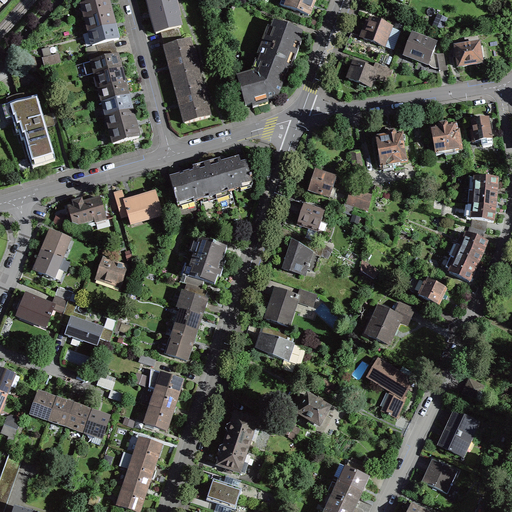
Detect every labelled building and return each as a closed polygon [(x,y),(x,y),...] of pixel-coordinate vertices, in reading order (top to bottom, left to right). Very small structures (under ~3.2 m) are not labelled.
[(100,0),(84,4),(88,18),(111,12),(108,0),(100,0)] [(162,32),(164,40),(180,36),(178,28),(181,27),(179,17),(178,18),(172,0),(146,0),(148,2),(156,34),(162,32)] [(311,10),(314,0),(282,0),(280,5),(309,16),(311,10)] [(111,12),(88,18),(91,32),(115,26),(112,14),(111,12)] [(363,33),(361,38),(384,46),(391,26),(372,19),(369,26),(366,25),(363,33)] [(260,64),(256,73),(278,97),(289,68),(291,69),(302,40),(300,39),(302,33),(284,26),(274,22),(268,38),(269,38),(265,49),(264,48),(258,64),(260,64)] [(112,41),(119,40),(115,28),(115,26),(91,32),(95,45),(96,45),(112,41)] [(437,55),(433,54),(436,45),(412,35),(404,56),(410,58),(439,69),(439,71),(448,70),(446,54),(437,55)] [(182,43),(180,36),(164,40),(166,47),(165,47),(167,57),(175,85),(200,79),(197,69),(196,69),(192,51),(193,51),(190,41),(182,43)] [(112,41),(96,45),(98,53),(114,48),(113,42),(112,41)] [(482,63),(478,44),(456,48),(459,67),(466,66),(482,63)] [(100,60),(116,56),(115,50),(114,48),(98,53),(100,60)] [(118,57),(118,55),(116,56),(100,60),(98,53),(89,55),(92,63),(85,65),(87,75),(94,73),(95,76),(98,75),(121,69),(118,57)] [(61,63),(59,54),(44,58),(46,67),(61,63)] [(376,71),(390,77),(391,77),(393,70),(376,63),(373,70),(355,63),(350,76),(349,79),(370,87),(376,71)] [(101,89),(125,83),(122,71),(121,69),(98,75),(101,89)] [(264,101),(278,97),(256,73),(255,72),(237,78),(245,107),(252,105),(253,108),(259,107),(257,102),(259,101),(264,100),(264,101)] [(202,88),(200,79),(175,85),(177,94),(185,124),(210,117),(207,107),(206,107),(201,89),(202,88)] [(125,83),(101,89),(105,103),(128,96),(125,84),(125,83)] [(46,128),(55,125),(53,120),(51,115),(43,117),(37,97),(28,99),(27,93),(7,99),(16,133),(19,132),(21,141),(24,140),(30,164),(54,157),(46,128)] [(128,96),(105,103),(109,116),(132,110),(129,98),(128,96)] [(132,110),(109,116),(112,130),(136,123),(133,112),(132,110)] [(474,131),(471,132),(473,143),(482,142),(482,147),(493,145),(488,119),(474,121),(472,122),(474,131)] [(136,123),(112,130),(116,144),(139,137),(136,126),(136,123)] [(460,143),(457,124),(447,126),(447,124),(439,125),(439,127),(438,128),(436,128),(435,128),(433,128),(431,130),(432,133),(436,156),(445,154),(445,152),(462,149),(461,142),(460,143)] [(405,136),(402,136),(402,134),(396,135),(395,132),(387,133),(388,136),(385,137),(383,137),(382,136),(378,137),(376,140),(376,144),(378,144),(380,157),(378,157),(380,168),(388,166),(388,167),(400,165),(400,163),(407,162),(403,141),(406,140),(405,136)] [(418,159),(426,157),(423,142),(415,143),(418,159)] [(359,152),(351,153),(354,168),(362,167),(359,152)] [(220,160),(206,164),(216,196),(247,187),(245,181),(251,179),(252,179),(252,176),(250,177),(246,163),(241,165),(239,158),(231,160),(221,163),(220,160)] [(216,196),(206,164),(193,167),(194,171),(173,177),(170,178),(178,207),(216,196)] [(329,198),(336,179),(319,173),(315,171),(313,177),(314,178),(310,189),(309,191),(329,198)] [(470,179),(469,191),(469,192),(497,194),(497,191),(497,179),(475,178),(475,179),(470,179)] [(352,189),(347,204),(356,207),(360,192),(352,189)] [(121,218),(129,216),(130,221),(161,212),(155,194),(134,200),(126,203),(122,192),(114,194),(121,218)] [(360,192),(356,207),(368,211),(372,196),(370,195),(362,192),(360,192)] [(469,192),(468,205),(495,208),(496,205),(497,194),(469,192)] [(106,220),(100,198),(72,206),(68,208),(72,223),(79,221),(80,226),(95,221),(95,223),(106,220)] [(306,238),(313,242),(317,231),(318,231),(324,212),(304,205),(301,215),(298,222),(299,223),(298,224),(309,228),(306,238)] [(487,222),(493,223),(493,221),(495,208),(468,205),(466,218),(471,219),(472,220),(471,227),(485,231),(486,232),(487,222)] [(70,222),(57,216),(54,224),(67,229),(70,222)] [(457,245),(482,256),(483,254),(488,242),(481,240),(485,231),(471,227),(470,227),(467,234),(466,235),(462,233),(457,245)] [(68,239),(51,232),(45,246),(43,251),(60,258),(68,239)] [(315,273),(323,249),(313,242),(306,238),(305,238),(301,245),(293,240),(285,265),(283,269),(305,276),(307,270),(315,273)] [(184,283),(187,284),(202,289),(204,282),(215,286),(215,283),(218,276),(221,277),(226,261),(223,260),(227,248),(198,239),(184,283)] [(451,258),(476,269),(477,267),(482,256),(457,245),(451,258)] [(52,278),(56,268),(60,258),(43,251),(37,266),(35,271),(52,278)] [(65,272),(69,262),(60,258),(56,268),(65,272)] [(109,261),(103,258),(97,276),(122,284),(128,267),(109,261)] [(449,273),(470,283),(470,281),(476,269),(451,258),(446,268),(450,270),(449,273)] [(379,272),(362,262),(361,271),(374,279),(379,272)] [(424,282),(423,281),(425,280),(424,278),(422,277),(421,276),(419,276),(418,275),(416,275),(414,275),(413,276),(414,279),(413,280),(412,281),(411,282),(410,284),(410,285),(410,287),(409,288),(410,290),(411,291),(413,292),(416,293),(418,293),(419,293),(420,293),(418,296),(439,306),(442,298),(446,289),(426,279),(425,283),(424,282)] [(207,292),(207,291),(202,289),(187,284),(184,292),(183,292),(178,308),(181,309),(202,316),(203,312),(204,309),(205,309),(207,303),(206,302),(207,300),(204,299),(207,292)] [(73,294),(59,288),(56,296),(68,301),(70,301),(73,294)] [(300,289),(298,296),(277,289),(268,315),(266,320),(288,327),(298,297),(315,303),(317,295),(300,289)] [(47,325),(54,307),(25,295),(19,309),(18,313),(47,325)] [(56,296),(53,304),(65,309),(68,301),(56,296)] [(68,301),(65,309),(63,317),(70,320),(71,320),(70,325),(66,335),(77,339),(97,346),(99,339),(110,342),(113,332),(84,322),(86,318),(73,313),(76,304),(70,301),(68,301)] [(368,336),(389,345),(391,340),(400,322),(408,325),(415,311),(400,304),(396,311),(394,312),(382,306),(368,336)] [(181,309),(176,324),(197,331),(198,328),(202,316),(181,309)] [(117,321),(113,332),(118,334),(122,323),(117,321)] [(176,324),(171,339),(192,346),(193,342),(194,339),(195,339),(197,333),(196,332),(197,331),(176,324)] [(284,361),(290,344),(293,337),(264,327),(258,345),(257,348),(268,354),(273,356),(273,357),(284,361)] [(192,346),(171,339),(170,339),(165,354),(187,361),(188,357),(192,346)] [(301,347),(290,344),(284,361),(295,364),(301,347)] [(153,367),(156,360),(141,355),(139,362),(153,367)] [(389,414),(388,415),(390,416),(390,415),(396,418),(406,398),(404,397),(405,396),(413,382),(407,379),(409,375),(401,370),(399,374),(377,361),(370,374),(374,376),(372,379),(395,393),(386,412),(385,413),(389,414)] [(19,377),(0,368),(0,391),(5,394),(8,385),(15,388),(19,378),(19,377)] [(183,380),(162,373),(156,390),(177,397),(179,392),(183,380)] [(98,386),(112,391),(114,383),(100,378),(98,386)] [(136,378),(134,383),(144,387),(146,381),(136,378)] [(464,391),(463,394),(478,400),(485,386),(470,379),(464,391)] [(335,386),(326,382),(322,390),(330,395),(335,386)] [(151,407),(172,414),(174,409),(177,397),(156,390),(151,407)] [(125,395),(112,391),(109,398),(123,402),(125,395)] [(39,414),(38,417),(49,421),(56,399),(44,395),(38,393),(32,411),(39,414)] [(333,400),(346,408),(346,407),(350,401),(336,393),(333,400)] [(239,401),(253,409),(257,403),(243,395),(239,401)] [(318,424),(319,425),(325,416),(328,410),(329,408),(321,403),(316,401),(308,395),(302,404),(299,405),(298,408),(299,411),(298,413),(310,420),(307,425),(315,429),(318,424)] [(49,421),(66,427),(74,405),(61,401),(56,399),(49,421)] [(74,405),(66,427),(77,430),(78,430),(79,428),(85,430),(92,411),(78,406),(74,405)] [(172,414),(151,407),(145,424),(166,431),(167,428),(172,414)] [(102,439),(110,418),(96,413),(92,411),(85,430),(84,433),(102,439)] [(447,429),(471,440),(479,424),(480,424),(455,412),(448,427),(447,429)] [(226,442),(247,449),(256,422),(235,414),(232,424),(231,424),(227,426),(225,430),(227,434),(229,434),(227,438),(226,442)] [(4,425),(17,430),(21,420),(11,416),(8,417),(4,425)] [(14,439),(17,430),(4,425),(1,433),(14,439)] [(447,429),(441,443),(439,446),(464,458),(464,457),(471,440),(447,429)] [(162,445),(140,438),(134,455),(156,462),(157,458),(162,445)] [(248,465),(243,463),(247,449),(226,442),(225,446),(223,445),(220,447),(218,451),(220,455),(221,455),(219,462),(218,465),(245,474),(248,465)] [(4,511),(23,457),(9,452),(0,479),(0,511),(4,511)] [(156,462),(134,455),(129,472),(150,479),(152,475),(156,462)] [(451,486),(452,487),(453,485),(451,485),(458,472),(432,460),(433,461),(425,479),(423,483),(447,494),(447,493),(451,486)] [(337,481),(339,482),(363,493),(364,491),(365,487),(365,486),(369,478),(360,474),(363,467),(349,461),(346,468),(340,465),(335,477),(338,478),(337,481)] [(150,479),(129,472),(123,489),(145,496),(146,492),(150,479)] [(226,476),(224,482),(239,487),(241,481),(226,476)] [(224,482),(213,478),(210,489),(239,498),(242,488),(239,487),(224,482)] [(339,482),(333,496),(355,507),(357,504),(359,499),(360,499),(363,493),(339,482)] [(145,496),(123,489),(118,506),(135,511),(139,511),(140,509),(145,496)] [(239,498),(210,489),(206,499),(217,503),(232,508),(235,509),(239,498)] [(352,511),(355,507),(333,496),(326,510),(329,511),(352,511)] [(217,511),(231,511),(232,508),(217,503),(214,511),(217,511)]
